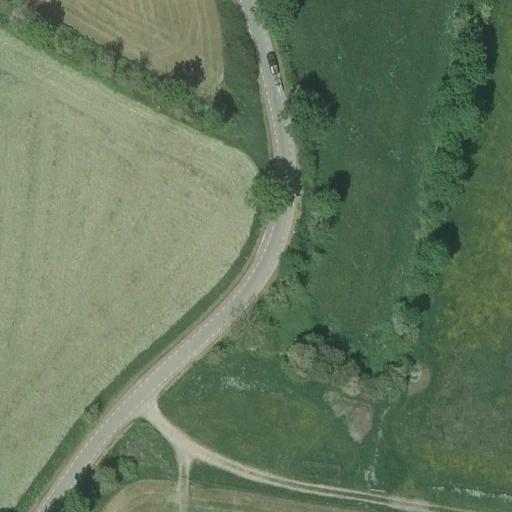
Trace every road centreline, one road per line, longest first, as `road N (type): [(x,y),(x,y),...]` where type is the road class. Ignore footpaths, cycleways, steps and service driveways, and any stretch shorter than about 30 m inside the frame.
road 1 (secondary): [(46,511),(98,442),(229,313),(277,235),(284,165),(245,0)]
road 2 (track): [(439,511),(265,481),(186,449),(134,404)]
